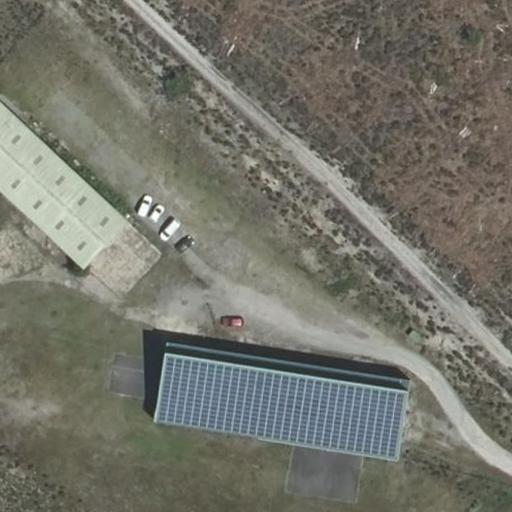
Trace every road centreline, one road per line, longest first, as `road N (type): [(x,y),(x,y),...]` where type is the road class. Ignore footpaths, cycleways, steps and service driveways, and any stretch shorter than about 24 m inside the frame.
road 1 (track): [(0,281),(34,274),(147,309),(420,355),(489,450),(511,461)]
road 2 (track): [(511,353),(126,0)]
